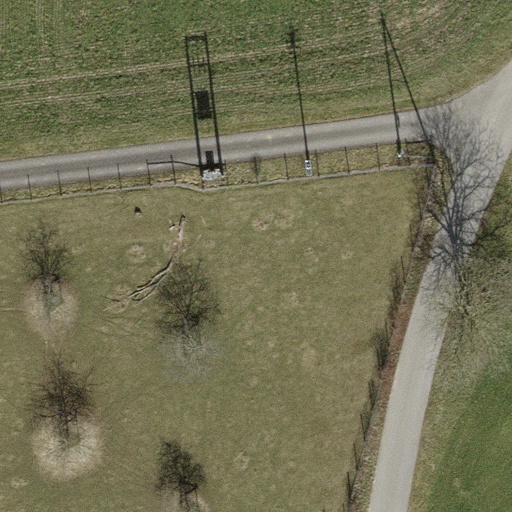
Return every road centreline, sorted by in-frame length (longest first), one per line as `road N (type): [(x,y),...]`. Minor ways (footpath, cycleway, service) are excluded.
road 1 (track): [(499,114),(0,184)]
road 2 (unclassified): [(511,94),(425,351),(394,511)]
